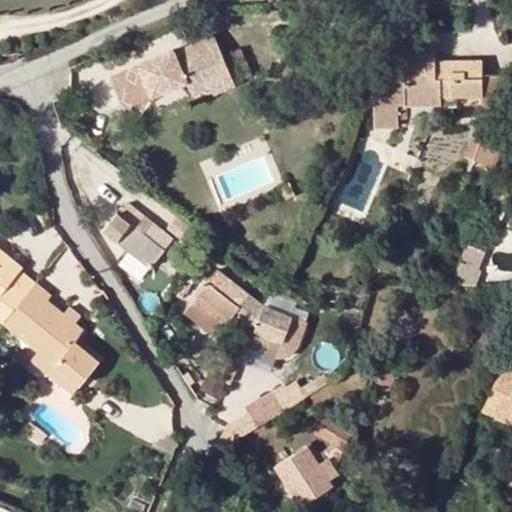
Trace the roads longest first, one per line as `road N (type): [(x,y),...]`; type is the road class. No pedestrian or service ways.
road 1 (residential): [(220,511),(201,444),(62,208),(28,67)]
road 2 (residential): [(28,67),(187,0)]
